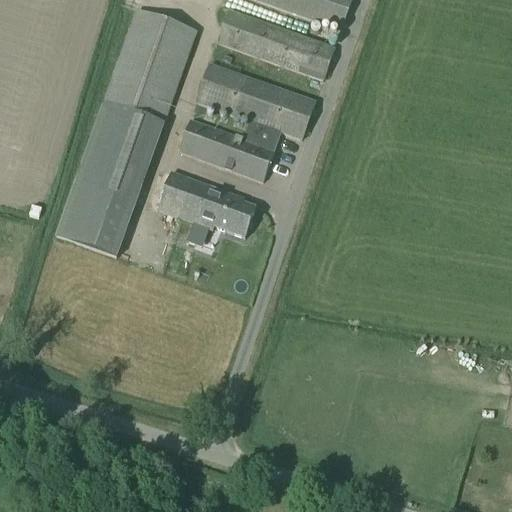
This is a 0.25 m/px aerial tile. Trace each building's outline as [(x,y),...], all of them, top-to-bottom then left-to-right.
[(254,0),(342,30),(352,0),(254,0)] [(196,36),(135,15),(57,241),(57,242),(114,263),(196,36)] [(322,84),(333,54),(228,17),(217,47),(322,84)] [(301,144),(314,107),(209,69),(195,107),(249,126),(243,144),(189,125),(178,156),(262,186),(274,156),(273,156),(280,137),(301,144)] [(244,242),(255,212),(224,201),(225,197),(170,177),(157,215),(212,235),(213,231),(244,242)] [(40,213),(31,210),(28,219),(37,222),(40,213)]
